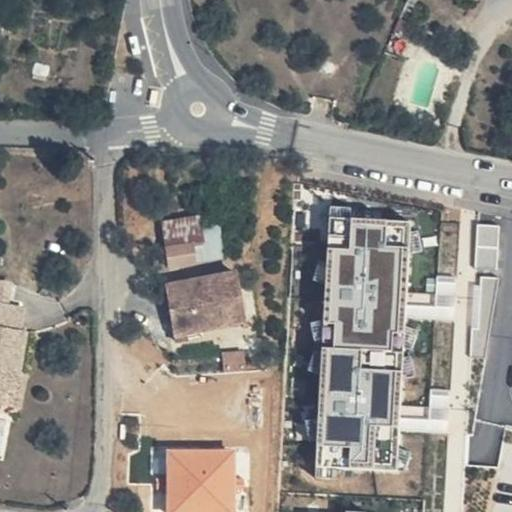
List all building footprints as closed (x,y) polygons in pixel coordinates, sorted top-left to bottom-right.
[(416,216),(332,211),(318,466),(402,470),(416,216)] [(176,238),(174,222),(141,226),(145,270),(168,268),(198,265),(196,236),(176,238)] [(500,263),(499,222),(479,222),(480,263),(500,263)] [(436,277),(436,316),(458,316),(458,276),(436,277)] [(217,321),(211,280),(141,289),(142,298),(146,340),(218,333),(217,321)] [(168,511),(238,511),(237,445),(167,447),(168,511)]
